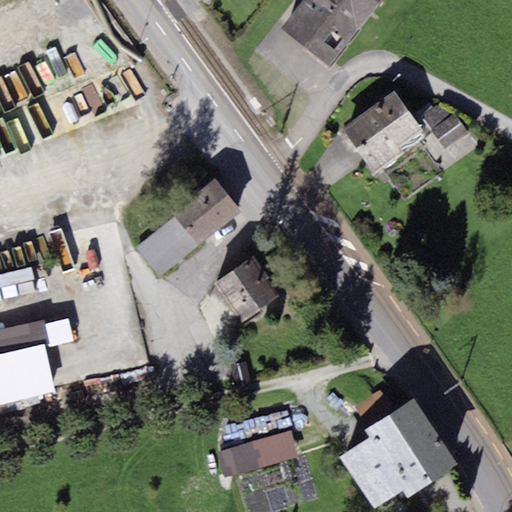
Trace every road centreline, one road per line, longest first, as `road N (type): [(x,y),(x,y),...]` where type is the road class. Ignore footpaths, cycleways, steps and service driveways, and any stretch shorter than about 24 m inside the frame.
road 1 (primary): [(511,503),(468,428),(267,171)]
road 2 (residential): [(267,171),(355,72),(383,62),(511,129)]
road 3 (primary): [(267,171),(141,0)]
